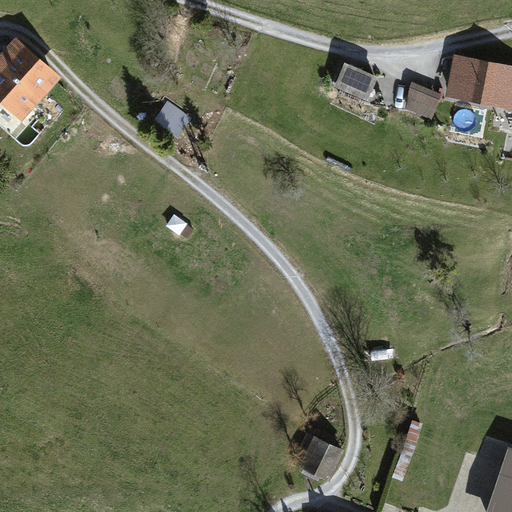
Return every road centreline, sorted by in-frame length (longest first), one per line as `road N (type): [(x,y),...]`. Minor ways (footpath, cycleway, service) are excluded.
road 1 (residential): [(0,30),(18,31),(278,262),(336,347),(356,429),(335,495),(296,511)]
road 2 (track): [(185,0),(337,53),(424,49),(511,31)]
